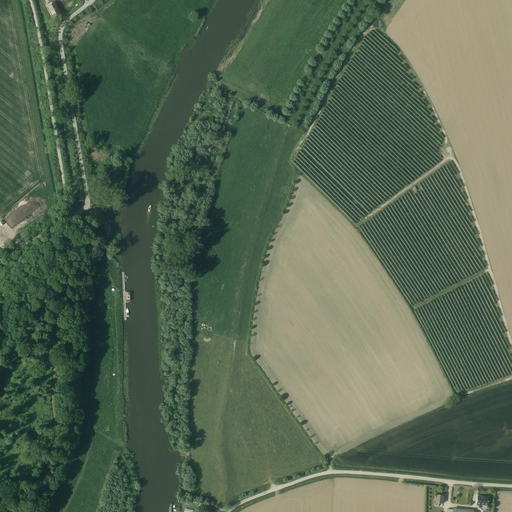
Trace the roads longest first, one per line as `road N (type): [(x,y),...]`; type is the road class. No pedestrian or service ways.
road 1 (unclassified): [(0,265),(85,206),(61,39),(68,20),(91,2)]
road 2 (unclassified): [(228,511),(330,472),(511,484)]
road 3 (track): [(72,217),(30,0)]
